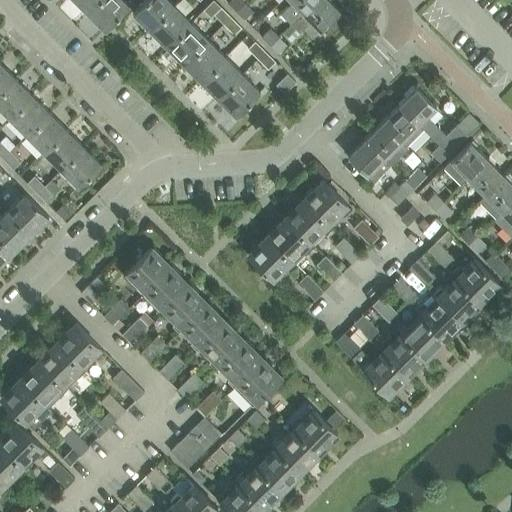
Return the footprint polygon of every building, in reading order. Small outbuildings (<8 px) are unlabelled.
[(76,0),(87,11),(98,0),(76,0)] [(105,29),(129,5),(123,0),(98,0),(87,11),(105,29)] [(174,5),(169,0),(143,0),(133,11),(150,29),(174,5)] [(245,2),(243,0),(229,0),(228,2),(237,11),(245,2)] [(280,13),(291,24),(315,0),(290,0),(292,1),(280,13)] [(313,37),(340,10),(330,0),(315,0),(291,24),(299,32),(304,28),(313,37)] [(245,19),(254,10),(245,2),(237,11),(245,19)] [(150,29),(167,46),(191,22),(174,5),(150,29)] [(221,6),(213,14),(223,24),(231,16),(221,6)] [(223,24),(234,34),(241,27),(231,16),(223,24)] [(208,39),(191,22),(167,46),(184,63),(208,39)] [(267,28),(260,35),(270,45),(277,38),(267,28)] [(270,45),(277,52),(284,45),(277,38),(270,45)] [(225,56),(208,39),(184,63),(201,80),(225,56)] [(255,40),(248,47),(258,57),(265,50),(255,40)] [(275,60),(265,50),(258,57),(259,58),(247,69),(256,78),(267,66),(268,67),(275,60)] [(242,73),(225,56),(201,80),(218,97),(242,73)] [(0,62),(0,92),(15,78),(0,62)] [(236,115),(260,91),(242,73),(218,97),(236,115)] [(15,78),(0,92),(0,107),(10,117),(32,95),(15,78)] [(427,115),(436,106),(416,86),(399,104),(424,128),(441,145),(448,153),(466,136),(455,125),(446,134),(427,115)] [(32,95),(10,117),(27,134),(49,112),(32,95)] [(406,145),(407,145),(424,128),(399,104),(381,121),(406,145)] [(27,134),(44,151),(66,129),(49,112),(27,134)] [(407,145),(406,145),(381,121),(364,138),(384,157),(385,157),(391,163),(408,146),(407,145)] [(83,146),(66,129),(44,151),(61,168),(83,146)] [(384,157),(364,138),(347,155),(367,175),(361,180),(368,187),(383,172),(382,172),(391,163),(385,157),(384,157)] [(467,177),(487,157),(470,140),(450,160),(443,166),(461,184),(467,177)] [(1,141),(0,141),(0,155),(3,158),(10,150),(1,141)] [(441,145),(432,154),(440,162),(448,153),(441,145)] [(61,168),(78,186),(101,164),(83,146),(61,168)] [(13,168),(20,161),(10,150),(3,158),(13,168)] [(467,177),(484,194),(504,174),(487,157),(467,177)] [(418,167),(405,179),(414,187),(426,175),(418,167)] [(478,200),(495,217),(511,200),(511,182),(504,174),(484,194),(478,200)] [(27,182),(34,189),(37,192),(44,185),(34,175),(27,182)] [(304,195),(305,196),(330,221),(341,210),(345,214),(351,207),(323,179),(313,188),(312,187),(304,195)] [(414,187),(405,179),(399,185),(396,182),(385,192),(388,196),(397,204),(414,187)] [(47,201),(54,194),(44,185),(37,192),(47,201)] [(25,192),(8,208),(7,209),(31,233),(48,215),(25,192)] [(443,201),(435,193),(426,201),(434,209),(443,201)] [(286,213),(287,215),(311,239),(322,228),(326,233),(333,226),(329,222),(330,221),(305,196),(295,207),(294,206),(286,213)] [(494,219),(511,236),(511,234),(511,200),(495,217),(494,219)] [(434,209),(443,218),(452,210),(443,201),(434,209)] [(64,221),(65,222),(75,212),(66,203),(56,213),(64,221)] [(418,212),(411,206),(401,217),(407,223),(418,212)] [(31,233),(7,209),(0,216),(0,236),(13,250),(31,233)] [(267,232),(269,233),(297,261),(308,251),(315,245),(310,240),(311,239),(287,215),(276,225),(275,224),(267,232)] [(353,227),(370,244),(379,235),(361,218),(353,227)] [(429,223),(423,218),(418,223),(423,228),(429,223)] [(478,234),(470,226),(461,236),(468,243),(478,234)] [(297,261),(269,233),(258,244),(257,242),(249,250),(250,252),(248,253),(273,278),(284,267),(288,271),(297,261)] [(468,243),(477,252),(487,243),(478,234),(468,243)] [(0,263),(13,250),(0,236),(0,263)] [(334,245),(352,262),(360,254),(343,237),(334,245)] [(444,266),(453,257),(436,240),(427,249),(444,266)] [(151,247),(122,275),(141,294),(170,266),(160,256),(162,255),(154,247),(152,248),(151,247)] [(316,264),(333,281),(342,272),(325,255),(316,264)] [(463,269),(459,265),(451,273),(455,277),(480,301),(489,292),(490,293),(499,285),(497,284),(499,282),(475,258),(463,269)] [(434,275),(418,259),(409,267),(426,284),(434,275)] [(511,270),(502,261),(494,269),(503,278),(511,270)] [(164,308),(188,284),(179,275),(181,274),(172,265),(171,266),(170,266),(141,294),(160,312),(164,308)] [(298,282),(315,299),(323,291),(307,273),(298,282)] [(391,286),(407,302),(416,294),(399,277),(391,286)] [(472,312),(480,303),(479,302),(480,301),(455,277),(444,287),(441,283),(432,291),(436,295),(437,294),(462,319),(470,310),(472,312)] [(191,283),(189,285),(188,284),(164,308),(175,319),(171,323),(178,331),(183,326),(207,302),(198,293),(199,291),(191,283)] [(88,284),(80,292),(91,302),(98,295),(88,284)] [(453,330),(462,321),(461,320),(462,319),(437,294),(436,295),(426,305),(422,301),(414,309),(418,313),(419,313),(443,337),(452,329),(453,330)] [(389,321),(398,312),(381,295),(372,304),(389,321)] [(112,324),(130,307),(121,298),(104,315),(112,324)] [(209,302),(208,303),(207,302),(183,326),(193,337),(189,342),(197,349),(201,345),(225,321),(216,311),(217,310),(209,302)] [(408,323),(404,319),(396,328),(400,332),(401,332),(425,356),(433,347),(435,349),(443,340),(442,339),(443,337),(419,313),(418,313),(408,323)] [(370,339),(379,330),(362,314),(354,322),(370,339)] [(131,342),(148,325),(140,316),(122,333),(131,342)] [(228,320),(226,321),(225,321),(201,345),(212,356),(208,360),(215,368),(220,363),(244,339),(234,330),(236,328),(228,320)] [(64,330),(57,338),(58,340),(57,341),(80,365),(81,364),(93,352),(97,357),(104,350),(76,322),(66,332),(64,330)] [(352,357),(361,349),(344,332),(335,341),(352,357)] [(416,367),(425,359),(423,357),(425,356),(401,332),(400,332),(390,342),(386,337),(378,346),(382,350),(383,350),(407,374),(415,366),(416,367)] [(149,361),(167,343),(158,334),(140,352),(149,361)] [(246,338),(244,340),(244,339),(220,363),(231,374),(227,378),(234,386),(262,357),(253,348),(255,347),(246,338)] [(47,349),(38,357),(39,358),(38,359),(62,383),(63,383),(74,372),(78,376),(85,368),(81,364),(80,365),(57,341),(48,350),(47,349)] [(359,365),(388,393),(396,384),(398,386),(406,377),(405,376),(407,374),(383,350),(382,350),(372,361),(367,359),(368,355),(362,350),(353,359),(359,365)] [(167,379),(185,361),(176,352),(159,370),(167,379)] [(262,357),(234,386),(252,405),(281,376),(272,367),(273,365),(264,357),(263,358),(262,357)] [(21,377),(20,377),(44,402),(45,401),(49,405),(67,387),(63,383),(62,383),(38,359),(29,368),(28,367),(19,375),(21,377)] [(144,391),(121,368),(113,377),(135,399),(144,391)] [(186,397),(203,380),(195,371),(177,388),(186,397)] [(52,409),(49,405),(45,401),(44,402),(20,377),(11,386),(10,385),(1,394),(2,395),(1,396),(25,420),(33,428),(52,409)] [(204,416),(222,399),(213,390),(195,407),(204,416)] [(100,401),(117,418),(126,409),(109,392),(100,401)] [(84,404),(76,413),(99,436),(107,427),(84,404)] [(247,418),(255,426),(264,417),(256,409),(247,418)] [(302,420),(298,416),(289,424),(294,428),(318,451),(327,443),(328,444),(336,436),(335,434),(337,433),(313,409),(302,420)] [(344,418),(336,409),(327,418),(336,426),(344,418)] [(212,441),(221,433),(204,416),(195,425),(212,441)] [(6,429),(0,435),(0,441),(22,463),(33,452),(38,457),(45,449),(17,421),(8,430),(6,429)] [(204,450),(212,441),(195,425),(187,433),(204,450)] [(246,436),(238,427),(229,436),(238,445),(246,436)] [(63,437),(80,454),(89,446),(72,428),(63,437)] [(310,463),(319,454),(317,453),(318,451),(294,428),(284,438),(279,434),(271,442),(275,447),(276,446),(300,470),(308,461),(310,463)] [(195,459),(204,450),(187,433),(178,442),(195,459)] [(0,478),(4,482),(4,481),(16,469),(21,474),(27,468),(22,463),(0,441),(0,478)] [(178,442),(170,450),(187,467),(195,459),(178,442)] [(219,446),(211,455),(220,464),(228,455),(219,446)] [(265,457),(261,453),(253,460),(257,465),(258,464),(282,488),(290,480),(292,481),(300,473),(298,471),(300,470),(276,446),(275,447),(265,457)] [(63,458),(70,465),(76,459),(72,455),(65,455),(63,458)] [(66,487),(75,478),(57,460),(48,469),(66,487)] [(258,464),(257,465),(247,475),(242,471),(234,479),(239,484),(240,483),(264,507),(272,498),(273,499),(282,491),(280,490),(282,488),(258,464)] [(163,491),(171,482),(155,466),(146,474),(163,491)] [(205,478),(196,469),(192,473),(201,482),(205,478)] [(0,491),(2,493),(9,486),(4,481),(4,482),(0,478),(0,491)] [(234,479),(216,498),(230,511),(261,511),(263,510),(262,509),(264,507),(240,483),(239,484),(234,479)] [(174,503),(175,502),(184,511),(215,511),(217,510),(216,509),(218,507),(194,483),(183,494),(177,492),(170,499),(174,503)] [(145,509),(153,500),(136,484),(128,493),(145,509)] [(47,488),(39,496),(48,505),(56,496),(47,488)] [(109,511),(127,511),(118,502),(109,511)] [(161,511),(158,510),(156,511),(184,511),(175,502),(174,503),(165,511),(161,511)]
